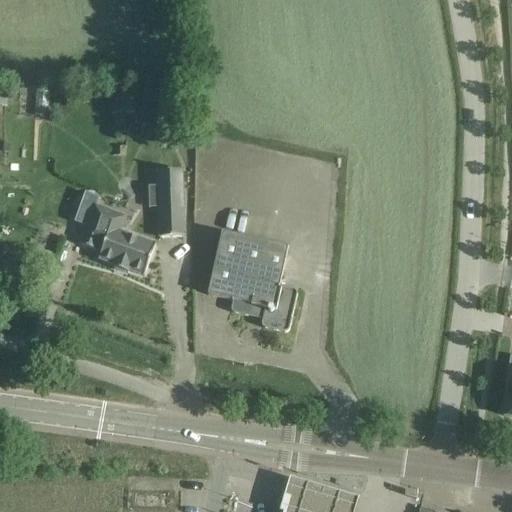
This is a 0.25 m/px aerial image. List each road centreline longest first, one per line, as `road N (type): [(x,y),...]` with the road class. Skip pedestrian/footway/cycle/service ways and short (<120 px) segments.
road 1 (unclassified): [(440,470),(469,268),(475,102),(456,0)]
road 2 (tertiary): [(228,436),(0,404)]
road 3 (tertiary): [(440,470),(228,436)]
